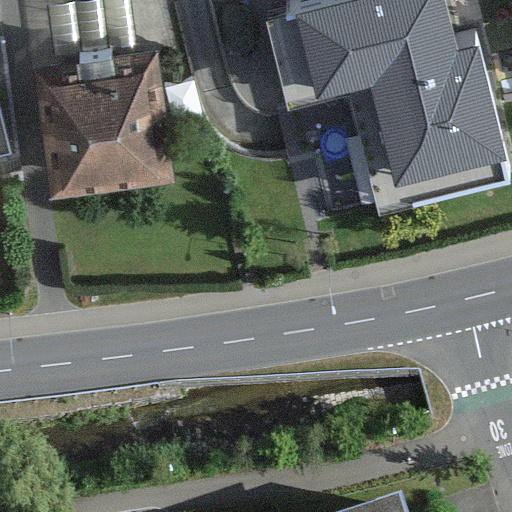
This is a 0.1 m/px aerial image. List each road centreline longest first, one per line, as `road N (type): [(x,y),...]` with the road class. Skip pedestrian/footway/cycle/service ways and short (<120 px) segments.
road 1 (tertiary): [(0,369),(242,339),(467,298)]
road 2 (residential): [(501,428),(467,298)]
